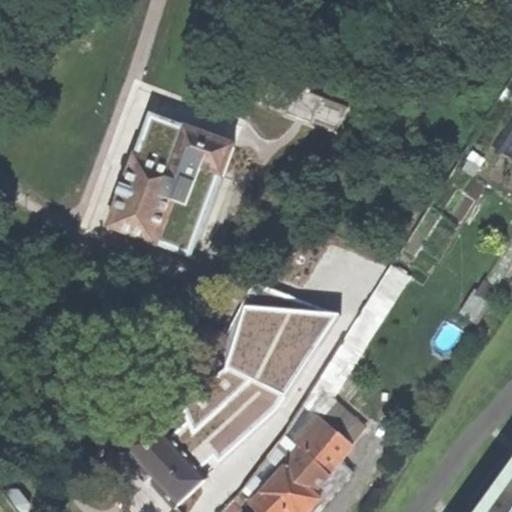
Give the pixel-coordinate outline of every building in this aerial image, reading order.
[(289,105),(326,118),(330,105),(293,92),(289,105)] [(270,157),(297,167),(299,163),(324,172),(333,149),(317,143),(323,126),(276,109),(270,126),(254,120),(246,144),(271,153),(270,157)] [(236,146),(186,127),(170,169),(135,156),(109,229),(158,247),(182,182),(218,195),(236,146)] [(168,436),(199,470),(213,456),(219,462),(279,410),(342,317),(263,286),(231,334),(230,362),(168,436)] [(334,369),(350,380),(363,360),(348,349),(334,369)] [(289,430),(285,436),(244,491),(251,498),(255,501),(251,506),(258,511),(311,511),(322,501),(314,494),(330,476),(328,475),(352,447),(351,446),(371,422),(321,380),(304,407),(289,430)] [(147,477),(176,509),(208,480),(199,470),(168,436),(156,422),(124,452),(147,477)] [(511,511),(511,452),(494,473),(480,491),(469,511),(511,511)] [(248,501),(242,494),(235,502),(241,508),(248,501)] [(240,511),(242,511),(233,503),(225,511),(240,511)]
